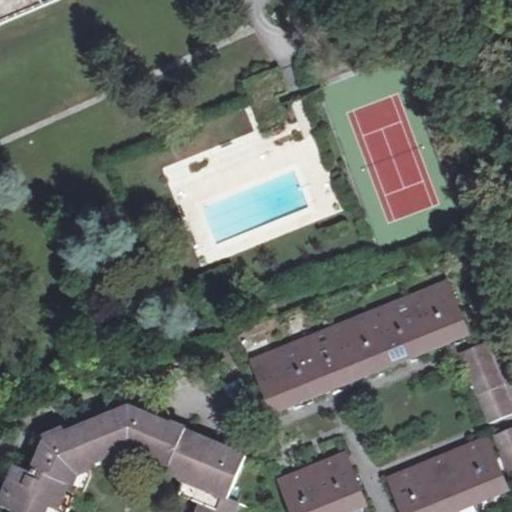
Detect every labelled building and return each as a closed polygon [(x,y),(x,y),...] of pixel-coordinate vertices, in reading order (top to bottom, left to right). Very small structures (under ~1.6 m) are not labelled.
[(285,88),(277,69),(243,82),(262,127),(284,117),(279,104),(271,107),(267,96),(285,88)] [(477,321),(505,309),(495,281),(466,294),(477,321)] [(275,364),(257,372),(256,372),(273,415),(288,408),(311,399),(328,393),(350,383),(365,377),(388,369),(406,361),(444,346),(468,336),(447,284),(428,292),(431,301),(413,308),(409,300),(388,308),(391,317),(373,324),(370,316),(350,324),(353,332),(334,340),(330,331),(310,340),(313,349),(294,357),(290,347),(272,355),(275,364)] [(428,292),(409,300),(413,308),(431,301),(428,292)] [(391,317),(388,308),(370,316),(373,324),(391,317)] [(334,340),(353,332),(350,324),(349,324),(330,331),(334,340)] [(313,349),(310,340),(309,339),(290,347),(294,357),(313,349)] [(489,426),(511,416),(511,409),(487,345),(461,355),(489,426)] [(275,364),(272,355),(271,355),(252,362),(257,372),(275,364)] [(0,509),(9,511),(40,511),(41,511),(43,511),(50,511),(52,511),(55,511),(57,511),(73,473),(127,452),(168,468),(165,475),(200,489),(197,498),(201,500),(203,506),(200,511),(228,511),(229,510),(230,507),(223,504),(239,463),(122,414),(42,445),(28,476),(13,470),(8,486),(10,487),(6,497),(4,497),(0,505),(0,509)] [(511,480),(511,433),(495,440),(511,480)] [(407,486),(393,491),(401,511),(461,511),(476,506),(492,498),(508,493),(506,486),(488,443),(469,450),(473,459),(459,465),(455,456),(436,464),(440,472),(428,477),(424,469),(404,478),(407,486)] [(473,459),(469,450),(455,456),(459,465),(473,459)] [(297,487),(284,492),(291,511),(357,511),(368,508),(365,501),(348,456),(328,464),(331,472),(317,478),(314,470),(294,478),(297,487)] [(331,472),(328,464),(314,470),(317,478),(331,472)] [(440,472),(436,464),(424,469),(428,477),(440,472)] [(284,492),(297,487),(294,478),(280,483),(284,492)] [(407,486),(404,478),(390,483),(393,491),(407,486)]
